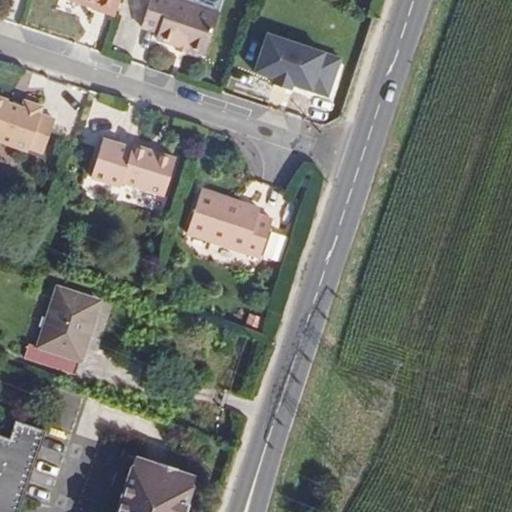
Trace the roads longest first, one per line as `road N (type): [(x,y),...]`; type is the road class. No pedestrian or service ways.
road 1 (residential): [(363,152),(0,36)]
road 2 (secondary): [(245,511),(363,152)]
road 3 (unknown): [(276,418),(90,359)]
road 4 (secondary): [(363,152),(413,0)]
